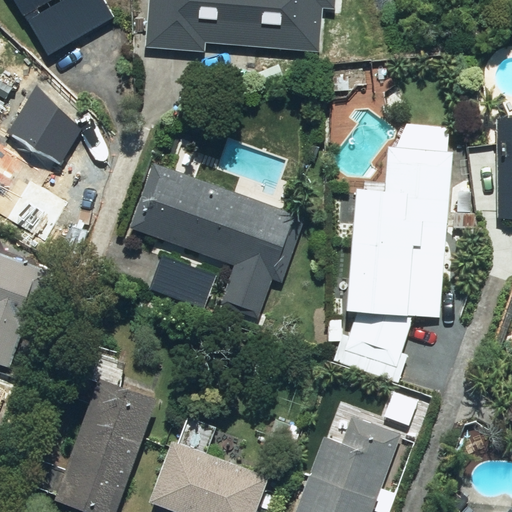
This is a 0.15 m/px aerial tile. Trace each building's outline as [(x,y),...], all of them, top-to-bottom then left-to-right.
[(16,0),(51,58),(117,19),(105,0),(16,0)] [(152,0),(150,48),(212,51),(212,42),(285,45),(285,51),(328,53),(330,0),(152,0)] [(73,144),(18,114),(8,132),(0,128),(0,203),(32,221),(73,144)] [(511,118),(500,118),(502,219),(511,218),(511,118)] [(453,127),(410,124),(400,146),(393,146),(390,183),(373,182),(373,188),(360,187),(351,310),(361,311),(353,337),(345,334),(335,365),(403,387),(413,355),(405,352),(417,315),(446,317),(457,153),(451,152),(453,127)] [(309,217),(160,163),(137,230),(235,267),(222,302),(262,317),(276,281),(284,284),(309,217)] [(0,364),(13,369),(51,265),(0,246),(0,364)] [(92,511),(122,511),(164,395),(106,374),(60,500),(92,511)] [(386,486),(405,432),(354,414),(345,440),(325,433),(297,511),(375,511),(377,510),(382,511),(391,511),(399,491),(386,486)] [(182,511),(261,511),(274,477),(211,454),(220,428),(191,418),(182,443),(176,441),(154,502),(182,511)] [(511,511),(511,500),(504,494),(501,497),(491,511),(511,511)]
